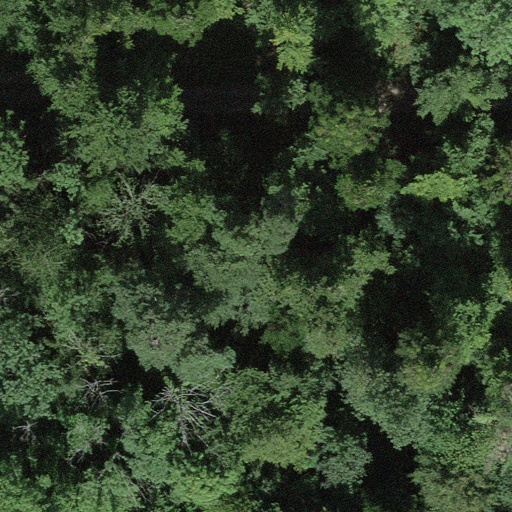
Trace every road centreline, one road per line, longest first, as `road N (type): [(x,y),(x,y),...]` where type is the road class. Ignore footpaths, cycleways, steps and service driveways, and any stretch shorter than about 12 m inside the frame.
road 1 (track): [(0,79),(451,107),(511,103)]
road 2 (track): [(122,511),(169,485),(297,457),(511,511)]
